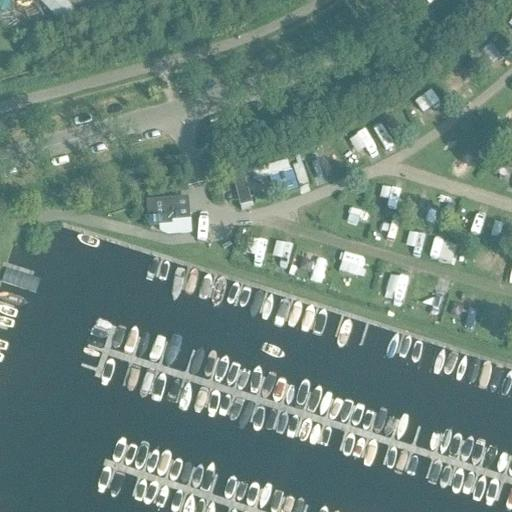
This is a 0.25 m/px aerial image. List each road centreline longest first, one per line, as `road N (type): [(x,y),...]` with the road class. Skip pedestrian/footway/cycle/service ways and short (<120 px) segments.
road 1 (unclassified): [(0,162),(258,88),(318,61),(406,0)]
road 2 (unknown): [(345,0),(296,34),(0,122)]
